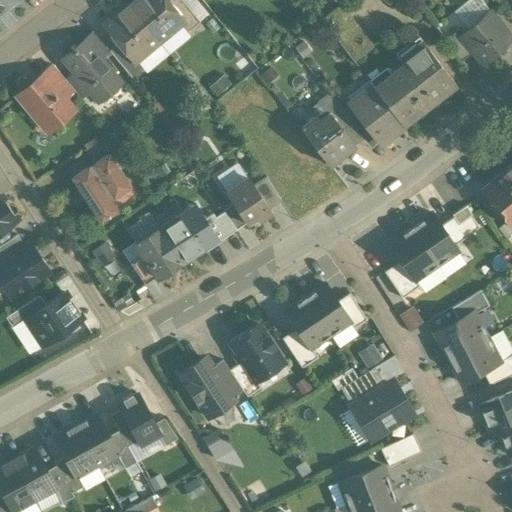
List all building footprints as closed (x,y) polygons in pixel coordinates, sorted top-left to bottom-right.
[(0,0),(0,11),(14,0),(0,0)] [(166,4),(162,0),(134,0),(127,6),(157,42),(178,25),(181,23),(166,4)] [(199,23),(179,0),(171,0),(166,4),(181,23),(178,25),(185,34),(199,23)] [(157,42),(127,6),(103,25),(118,43),(133,62),(136,60),(157,42)] [(371,48),(338,7),(320,22),(352,63),(371,48)] [(488,13),(456,40),(480,68),(511,41),(488,13)] [(93,34),(84,41),(99,59),(108,52),(108,51),(93,34)] [(83,40),(62,58),(97,101),(119,83),(99,59),(84,41),(83,40)] [(133,62),(118,43),(108,51),(108,52),(131,79),(143,69),(136,60),(133,62)] [(425,49),(372,89),(400,125),(401,127),(454,88),(425,49)] [(73,91),(53,67),(43,75),(63,99),(73,91)] [(63,99),(43,75),(16,97),(45,133),(72,111),(63,99)] [(349,104),(348,105),(363,125),(377,142),(400,125),(372,89),(371,87),(349,104)] [(349,104),(343,95),(332,103),(348,123),(354,132),(363,125),(348,105),(349,104)] [(332,103),(326,96),(316,104),(324,115),(326,114),(338,130),(348,123),(332,103)] [(338,130),(326,114),(324,115),(316,122),(312,118),(298,129),(326,165),(351,147),(338,130)] [(107,156),(93,165),(94,166),(88,170),(87,169),(73,178),(100,220),(114,211),(106,198),(112,194),(113,196),(127,187),(107,156)] [(511,164),(510,166),(511,168),(505,174),(503,171),(483,188),(511,224),(511,164)] [(252,185),(247,178),(224,192),(231,204),(244,224),(254,218),(257,222),(270,213),(268,209),(280,201),(265,177),(252,185)] [(0,196),(0,231),(16,221),(0,197),(0,196)] [(244,224),(231,204),(222,211),(235,231),(244,224)] [(465,206),(451,215),(452,217),(457,224),(470,215),(471,215),(465,206)] [(191,227),(182,213),(158,229),(180,262),(203,248),(204,247),(191,227)] [(439,226),(430,213),(410,227),(436,265),(456,251),(439,226)] [(470,215),(457,224),(452,217),(439,226),(453,246),(479,228),(470,215)] [(204,218),(191,227),(204,247),(203,248),(205,251),(219,241),(204,218)] [(436,265),(410,227),(387,242),(399,261),(413,280),(414,280),(436,265)] [(158,229),(135,244),(142,255),(157,278),(180,262),(158,229)] [(16,236),(0,246),(0,260),(23,246),(16,236)] [(0,260),(0,283),(9,298),(48,272),(28,242),(23,246),(0,260)] [(142,255),(129,264),(144,287),(157,278),(142,255)] [(413,280),(399,261),(383,272),(401,298),(418,286),(414,280),(413,280)] [(323,283),(303,297),(329,335),(348,322),(349,321),(335,302),(323,283)] [(480,290),(449,308),(457,322),(475,313),(475,314),(489,306),(480,290)] [(45,306),(23,320),(40,347),(81,320),(64,293),(45,306)] [(366,320),(348,293),(335,302),(349,321),(348,322),(352,329),(366,320)] [(38,296),(4,318),(11,328),(23,320),(45,306),(38,296)] [(329,335),(303,297),(283,310),(296,328),(309,348),(310,348),(329,335)] [(408,328),(421,319),(411,304),(398,312),(408,328)] [(457,322),(434,334),(447,359),(488,337),(475,314),(475,313),(457,322)] [(282,363),(257,325),(229,343),(241,362),(254,382),(255,381),(282,363)] [(309,348),(296,328),(281,338),(300,368),(316,358),(310,348),(309,348)] [(488,337),(447,359),(460,383),(483,371),(501,362),(500,361),(488,337)] [(357,348),(364,364),(380,358),(373,341),(357,348)] [(511,354),(500,361),(501,362),(483,371),(490,385),(511,374),(511,354)] [(212,367),(205,357),(178,374),(207,418),(233,400),(231,397),(212,367)] [(228,370),(221,360),(212,367),(231,397),(241,390),(228,370)] [(241,362),(228,370),(241,390),(246,397),(259,388),(255,381),(254,382),(241,362)] [(382,388),(371,369),(341,387),(352,405),(382,388)] [(382,388),(352,405),(371,436),(407,414),(389,384),(382,388)] [(511,391),(478,405),(488,432),(496,429),(511,422),(511,391)] [(153,424),(137,394),(132,397),(130,394),(121,400),(122,402),(117,405),(120,409),(137,441),(139,445),(158,435),(159,434),(153,424)] [(137,441),(120,409),(109,415),(118,431),(126,447),(127,446),(137,441)] [(107,436),(95,414),(74,425),(96,466),(116,455),(117,454),(107,436)] [(176,439),(163,419),(153,424),(159,434),(158,435),(163,446),(176,439)] [(511,422),(496,429),(507,456),(511,454),(511,422)] [(96,466),(74,425),(53,437),(63,456),(75,477),(76,477),(96,466)] [(126,447),(118,431),(107,436),(117,454),(116,455),(124,469),(135,462),(127,446),(126,447)] [(412,434),(379,449),(388,467),(420,452),(412,434)] [(45,472),(32,448),(11,460),(33,500),(53,489),(54,489),(45,472)] [(75,477),(63,456),(53,462),(55,466),(70,493),(71,493),(82,487),(76,477),(75,477)] [(33,500),(11,460),(0,465),(0,490),(2,494),(11,511),(12,511),(33,500)] [(70,493),(55,466),(45,472),(54,489),(53,489),(61,504),(73,497),(71,493),(70,493)] [(380,466),(338,483),(346,505),(389,489),(380,466)] [(389,489),(346,505),(348,511),(394,511),(397,511),(389,489)] [(11,511),(2,494),(0,494),(0,511),(12,511),(11,511)] [(150,497),(122,511),(147,511),(156,507),(150,497)]
